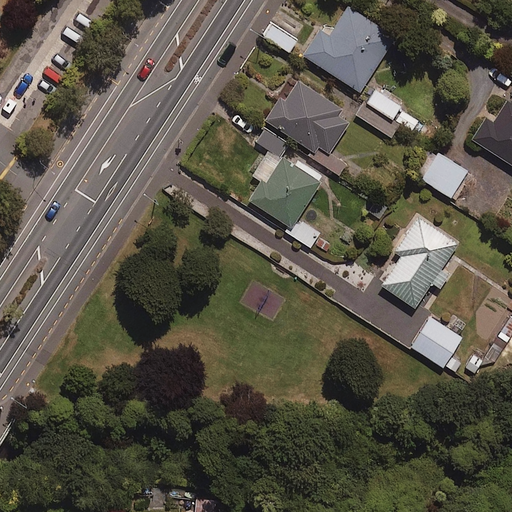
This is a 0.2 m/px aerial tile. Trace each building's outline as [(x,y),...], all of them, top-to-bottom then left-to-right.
[(394,36),(347,6),(329,34),(321,29),(304,55),(359,90),(394,36)] [(271,22),(263,35),(290,52),(299,39),(271,22)] [(280,96),(264,121),(311,151),(308,155),(340,176),(347,164),(331,154),(350,123),(339,116),(343,109),(298,80),(285,99),(280,96)] [(364,101),(355,114),(391,138),(400,124),(412,132),(420,119),(375,90),(367,103),(364,101)] [(486,117),(472,140),(511,165),(511,103),(507,100),(493,122),(486,117)] [(289,145),(264,130),(256,143),(281,158),(289,145)] [(438,151),(420,178),(452,197),(469,170),(438,151)] [(267,184),(261,180),(247,201),(292,230),(322,182),(284,157),(267,184)] [(376,200),(369,211),(381,218),(388,207),(376,200)] [(344,232),(310,207),(302,218),(336,243),(344,232)] [(399,258),(381,286),(414,308),(431,282),(440,288),(450,273),(444,269),(461,243),(416,214),(390,253),(399,258)] [(287,230),(285,232),(311,248),(318,237),(321,233),(303,222),(300,225),(297,223),(291,232),(287,230)] [(320,237),(316,245),(327,251),(331,243),(320,237)] [(511,312),(483,361),(479,366),(495,361),(511,333),(511,312)] [(431,317),(412,347),(444,368),(463,338),(431,317)] [(465,368),(475,374),(479,366),(483,361),(473,355),(465,368)] [(219,511),(220,500),(195,498),(194,511),(219,511)]
